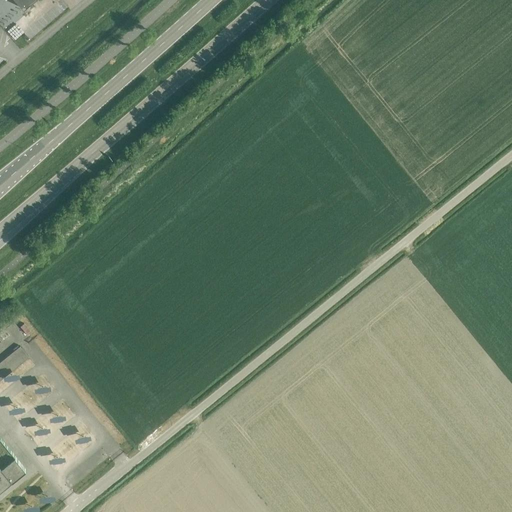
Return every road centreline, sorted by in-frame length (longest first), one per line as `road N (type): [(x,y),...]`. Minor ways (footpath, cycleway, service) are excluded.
road 1 (unclassified): [(72,511),(511,153)]
road 2 (primary): [(0,229),(264,0)]
road 3 (primary): [(212,0),(0,187)]
